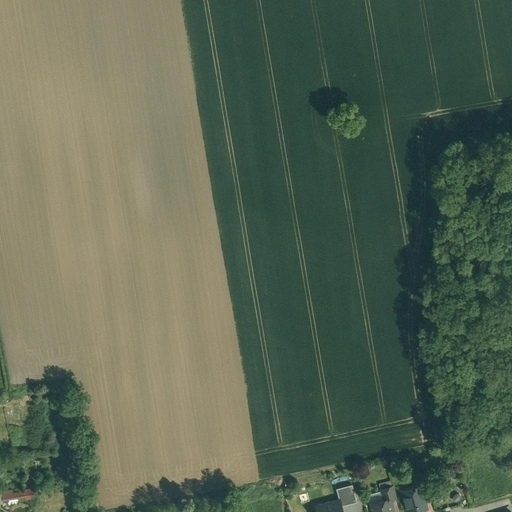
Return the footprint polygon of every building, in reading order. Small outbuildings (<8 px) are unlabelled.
[(63,468),(57,465),(53,476),(59,479),(63,468)] [(425,471),(414,474),(416,484),(420,483),(422,491),(429,489),(425,471)] [(356,500),(352,483),(336,488),(339,498),(341,504),(356,500)] [(416,484),(401,488),(407,511),(409,511),(411,511),(412,511),(417,511),(418,508),(426,506),(422,491),(420,483),(416,484)] [(393,484),(379,487),(382,498),(389,496),(390,498),(396,496),(393,484)] [(18,490),(20,497),(34,494),(33,487),(18,490)] [(18,490),(1,493),(2,500),(20,497),(18,490)] [(382,498),(370,501),(373,511),(393,511),(390,498),(389,496),(382,498)] [(339,498),(316,504),(317,511),(343,511),(341,504),(339,498)]
